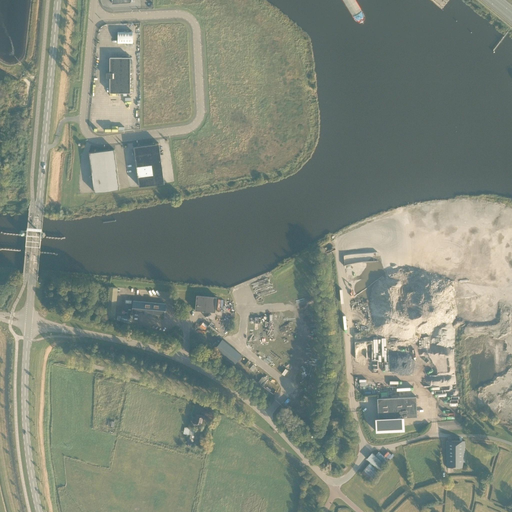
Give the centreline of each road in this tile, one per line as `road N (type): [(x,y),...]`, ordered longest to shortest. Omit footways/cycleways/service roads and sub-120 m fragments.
road 1 (unclassified): [(332,487),(268,418),(209,373),(121,339),(28,321)]
road 2 (unclassified): [(92,18),(82,123),(86,134),(103,140),(197,122),(196,28),(175,13)]
road 3 (secondary): [(28,321),(57,0)]
road 4 (secondary): [(39,511),(24,395),(28,321)]
road 5 (unclassified): [(511,444),(430,435),(365,451)]
